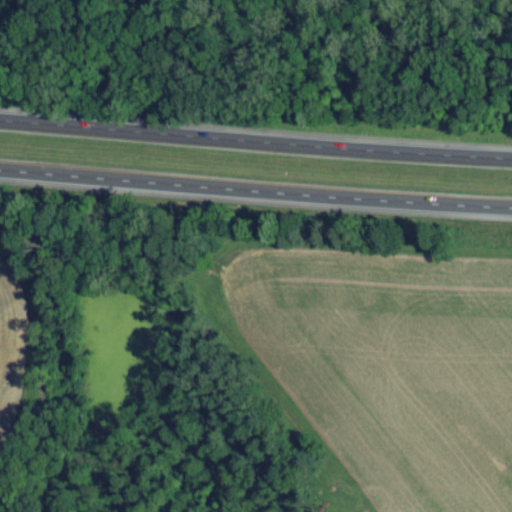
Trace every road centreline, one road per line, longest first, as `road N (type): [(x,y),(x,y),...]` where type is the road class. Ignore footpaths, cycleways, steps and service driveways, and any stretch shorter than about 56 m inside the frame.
road 1 (trunk): [(0,173),(511,211)]
road 2 (trunk): [(511,161),(0,124)]
